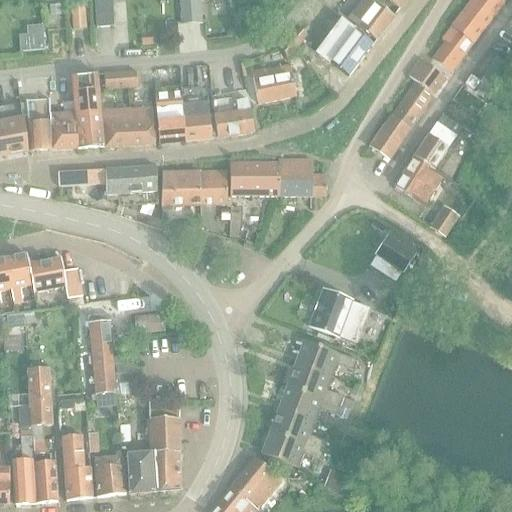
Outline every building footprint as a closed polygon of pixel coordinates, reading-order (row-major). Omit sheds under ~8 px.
[(111,0),(95,0),(97,28),(113,27),(111,0)] [(179,0),(181,24),(201,23),(199,0),(179,0)] [(318,0),(293,32),(302,42),(315,26),(312,23),(316,18),(325,25),(335,11),(321,0),(318,0)] [(362,0),(346,21),(375,43),(393,19),(368,0),(362,0)] [(383,0),(399,11),(407,0),(383,0)] [(432,60),(450,74),(506,0),(472,0),(442,40),(446,43),(432,60)] [(85,5),(71,6),(72,31),(86,31),(85,5)] [(329,65),(348,79),(373,46),(345,25),(329,47),(337,54),(329,65)] [(286,62),(302,42),(293,32),(281,48),(286,62)] [(502,60),(491,78),(496,81),(507,63),(502,60)] [(223,65),(226,87),(245,84),(242,62),(223,65)] [(413,83),(433,97),(445,81),(420,62),(408,79),(413,83)] [(258,107),(295,99),(288,67),(269,71),(269,70),(251,74),(258,107)] [(102,76),(104,92),(136,89),(134,74),(102,76)] [(473,91),(480,82),(470,75),(464,83),(473,91)] [(101,150),(98,113),(95,77),(70,79),(73,115),(76,151),(101,150)] [(420,116),(433,97),(413,83),(401,101),(420,116)] [(181,102),(181,88),(180,87),(155,88),(156,96),(154,96),(155,109),(157,146),(184,144),(181,102)] [(200,87),(181,88),(182,102),(184,144),(210,142),(206,104),(205,97),(201,97),(200,87)] [(246,101),(238,103),(238,100),(210,104),(216,141),(245,137),(253,134),(246,101)] [(389,163),(420,116),(401,101),(369,149),(376,153),(389,163)] [(51,152),(49,116),(47,116),(47,102),(24,104),(26,154),(51,152)] [(18,106),(0,109),(0,158),(23,154),(18,106)] [(98,113),(101,150),(153,146),(151,109),(98,113)] [(51,152),(76,151),(73,115),(49,116),(51,152)] [(418,151),(413,158),(434,173),(457,138),(462,129),(460,127),(441,115),(435,125),(418,151)] [(413,158),(394,189),(413,202),(413,201),(423,209),(438,187),(443,179),(434,173),(413,158)] [(279,162),(279,165),(279,199),(326,199),(326,177),(311,177),(311,163),(279,162)] [(279,199),(279,165),(229,165),(229,199),(279,199)] [(125,208),(157,206),(156,169),(57,174),(58,188),(96,186),(106,185),(107,197),(118,196),(118,207),(125,208)] [(161,210),(199,209),(199,174),(160,175),(161,210)] [(199,174),(199,209),(227,209),(226,174),(199,174)] [(229,238),(241,239),(242,207),(230,207),(229,238)] [(430,229),(443,238),(457,217),(444,208),(430,229)] [(387,237),(375,256),(402,273),(414,255),(387,237)] [(20,289),(32,287),(26,255),(5,259),(11,291),(13,302),(22,300),(20,289)] [(26,255),(32,287),(33,294),(65,288),(67,300),(81,297),(76,270),(63,273),(60,259),(28,265),(26,255)] [(0,299),(0,292),(11,291),(5,259),(0,260),(0,303),(1,304),(0,299)] [(347,296),(369,304),(375,289),(353,280),(347,296)] [(111,308),(109,283),(84,285),(86,310),(111,308)] [(322,292),(309,327),(353,344),(366,308),(322,292)] [(91,350),(112,348),(108,314),(88,317),(91,350)] [(135,320),(136,335),(162,332),(161,317),(135,320)] [(295,365),(332,379),(337,366),(353,372),(357,362),(304,342),(295,365)] [(113,367),(138,365),(137,355),(112,357),(112,348),(91,350),(93,372),(114,371),(113,367)] [(113,367),(114,371),(116,394),(116,396),(141,394),(138,365),(113,367)] [(327,392),(332,379),(295,365),(287,387),(340,407),(343,398),(327,392)] [(29,403),(50,402),(48,369),(27,371),(29,403)] [(95,396),(116,394),(114,371),(93,372),(95,396)] [(336,417),(340,407),(287,387),(278,410),(315,424),(320,411),(336,417)] [(117,406),(116,396),(116,394),(95,396),(96,408),(117,406)] [(179,403),(160,404),(159,401),(149,401),(149,419),(179,419),(179,403)] [(31,443),(43,442),(43,427),(52,427),(50,402),(29,403),(29,409),(31,443)] [(35,505),(31,443),(29,409),(18,409),(20,429),(21,439),(22,463),(12,463),(14,507),(35,505)] [(311,437),(315,424),(278,410),(270,432),(323,452),(326,443),(311,437)] [(124,456),(128,497),(179,492),(180,421),(150,421),(150,431),(150,455),(145,455),(124,456)] [(319,462),(323,452),(270,432),(261,455),(298,469),(303,456),(319,462)] [(89,470),(83,471),(81,437),(61,438),(65,503),(91,500),(89,470)] [(31,443),(35,505),(57,504),(55,463),(42,463),(42,455),(44,454),(43,442),(31,443)] [(123,467),(121,467),(120,452),(115,452),(115,459),(93,460),(96,500),(125,497),(123,467)] [(230,491),(255,511),(257,511),(283,481),(256,460),(230,491)] [(0,507),(8,507),(8,469),(0,469),(0,507)] [(394,490),(427,511),(433,511),(443,498),(406,473),(394,490)] [(255,511),(230,491),(212,511),(255,511)]
